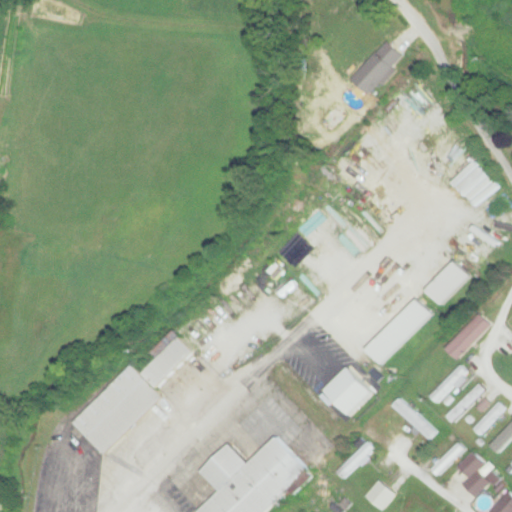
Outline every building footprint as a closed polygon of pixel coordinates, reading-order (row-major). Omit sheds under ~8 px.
[(407,59),(390,42),(353,79),(370,96),(407,59)] [(384,185),(380,180),(352,203),(356,208),(384,185)] [(400,252),(407,259),(437,228),(430,221),(400,252)] [(335,266),(305,236),(299,242),(329,272),(335,266)] [(460,360),(495,326),(483,315),(449,349),(460,360)] [(511,342),(511,325),(502,336),(510,344),(511,342)] [(198,352),(184,338),(145,376),(136,367),(78,424),(108,456),(167,399),(159,390),(198,352)] [(433,396),(440,403),(470,373),(463,366),(433,396)] [(449,416),(456,423),(488,391),(481,384),(449,416)] [(438,433),(402,399),(396,406),(431,441),(438,433)] [(508,409),(501,403),(475,428),(482,435),(508,409)] [(511,423),(486,450),(495,459),(511,442),(511,423)] [(269,511),(312,471),(280,437),(251,464),(232,444),(203,472),(222,493),(202,511),(269,511)] [(469,449),(462,441),(433,470),(441,478),(469,449)] [(473,479),(466,486),(478,498),(493,483),(480,470),(487,464),(476,453),(461,467),(473,479)] [(385,509),(399,496),(390,487),(377,500),(385,509)] [(511,511),(511,492),(510,491),(492,511),(511,511)]
